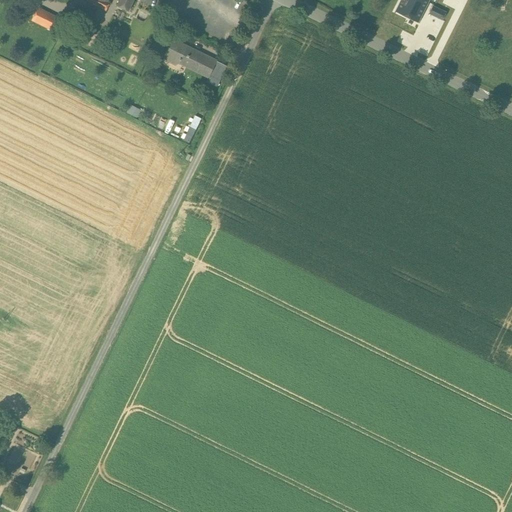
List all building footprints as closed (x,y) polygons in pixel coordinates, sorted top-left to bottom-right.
[(105,0),(87,0),(87,2),(106,11),(110,2),(105,0)] [(133,0),(119,0),(117,6),(128,11),(133,0)] [(420,0),(399,0),(397,7),(419,18),(426,3),(420,0)] [(445,14),(429,6),(425,13),(442,21),(445,14)] [(51,15),(38,8),(32,20),(45,27),(51,15)] [(60,19),(51,15),(45,27),(54,31),(60,19)] [(174,29),(163,24),(161,30),(171,35),(174,29)] [(176,65),(179,63),(187,47),(172,39),(165,55),(165,60),(176,65)] [(217,61),(187,47),(179,63),(209,77),(217,61)] [(217,61),(209,77),(219,81),(227,66),(217,61)] [(127,113),(137,117),(141,109),(131,104),(127,113)] [(161,129),(173,135),(178,125),(166,119),(161,129)] [(195,134),(178,125),(173,135),(190,144),(195,134)]
